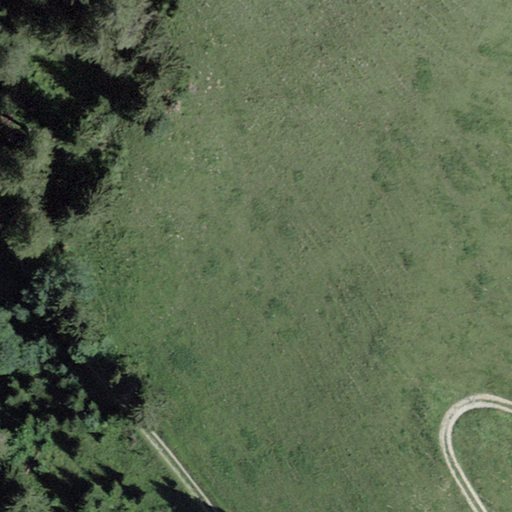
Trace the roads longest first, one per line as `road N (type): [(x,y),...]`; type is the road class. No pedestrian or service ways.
road 1 (track): [(0,210),(24,262),(211,511)]
road 2 (track): [(482,511),(450,459),(450,419),(474,401),(511,409)]
